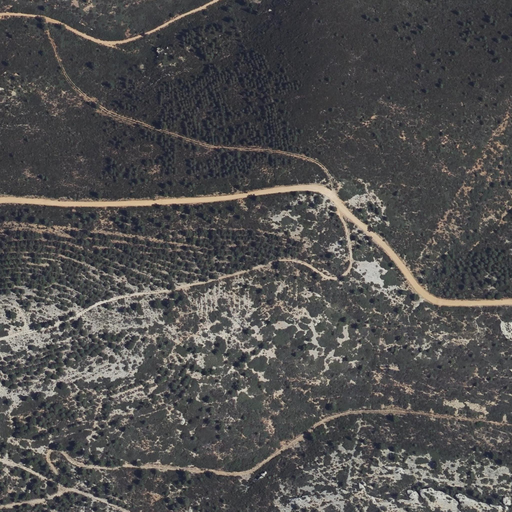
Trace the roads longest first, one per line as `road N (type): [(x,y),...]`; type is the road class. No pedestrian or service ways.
road 1 (track): [(45,17),(68,78),(125,119),(216,148),(318,161),(345,225),(350,266),(327,278),(296,259),(276,260),(111,298),(56,325),(0,338)]
road 2 (track): [(0,506),(59,492),(47,459),(54,448),(92,466),(250,474),(327,406),(511,423)]
road 3 (track): [(511,303),(434,300),(334,199),(309,187),(208,200),(0,200)]
road 4 (track): [(0,14),(45,17),(108,43),(215,0)]
road 5 (track): [(0,459),(127,511)]
